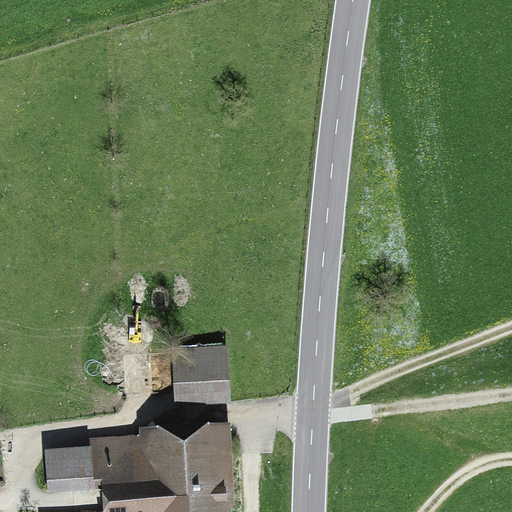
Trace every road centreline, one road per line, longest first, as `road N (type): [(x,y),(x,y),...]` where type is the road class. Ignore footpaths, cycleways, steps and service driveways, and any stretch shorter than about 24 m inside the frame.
road 1 (secondary): [(352,0),(320,239),(307,511)]
road 2 (track): [(309,414),(511,328)]
road 3 (track): [(511,391),(309,414)]
